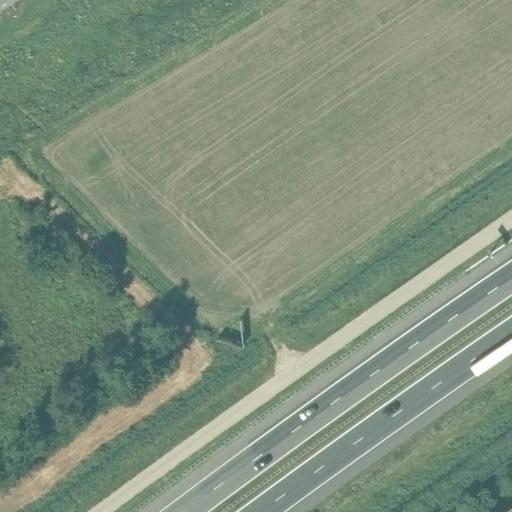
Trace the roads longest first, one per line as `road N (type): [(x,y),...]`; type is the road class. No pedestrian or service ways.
road 1 (unclassified): [(101,511),(511,220)]
road 2 (motorway): [(511,278),(184,511)]
road 3 (motorway): [(261,511),(511,332)]
